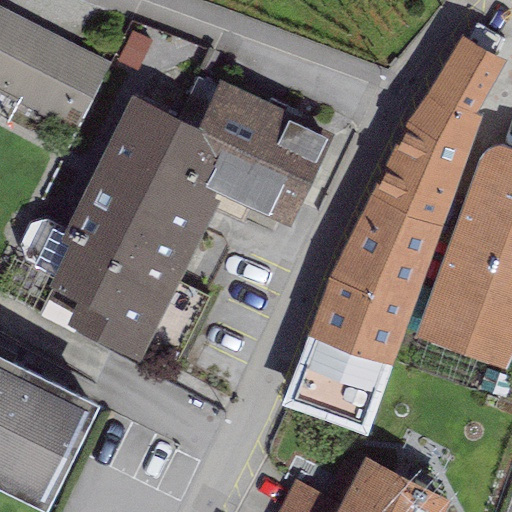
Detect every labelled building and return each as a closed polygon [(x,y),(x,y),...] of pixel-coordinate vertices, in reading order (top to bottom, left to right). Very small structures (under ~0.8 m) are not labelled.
[(0,0),(0,85),(72,123),(107,56),(0,0)] [(506,63),(460,38),(429,94),(477,115),(506,63)] [(332,122),(220,66),(198,110),(224,123),(200,172),(219,181),(286,215),(332,122)] [(198,110),(130,78),(61,218),(44,211),(28,217),(19,238),(26,251),(51,262),(49,266),(58,271),(45,292),(139,347),(219,181),(200,172),(224,123),(198,110)] [(482,118),(477,115),(429,94),(405,127),(329,281),(407,312),(482,118)] [(479,160),(416,339),(504,370),(511,353),(511,151),(492,148),(483,153),(479,160)] [(367,436),(407,312),(329,281),(281,406),(367,436)] [(96,379),(0,332),(0,464),(44,486),(96,379)] [(442,511),(448,500),(364,457),(339,505),(293,481),(277,511),(442,511)]
